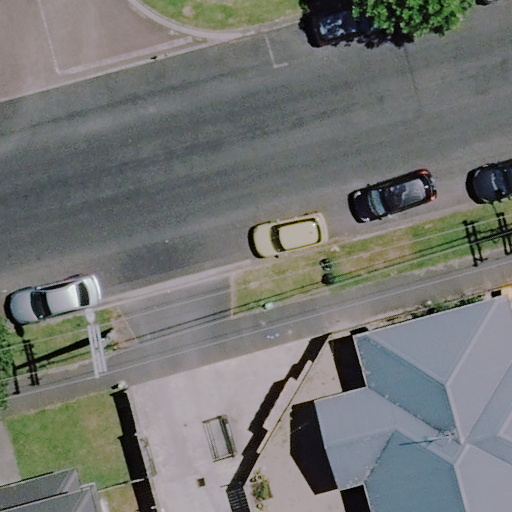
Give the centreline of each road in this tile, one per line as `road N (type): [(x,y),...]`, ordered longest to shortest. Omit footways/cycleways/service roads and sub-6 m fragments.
road 1 (residential): [(89,194),(511,84)]
road 2 (residential): [(34,0),(89,194)]
